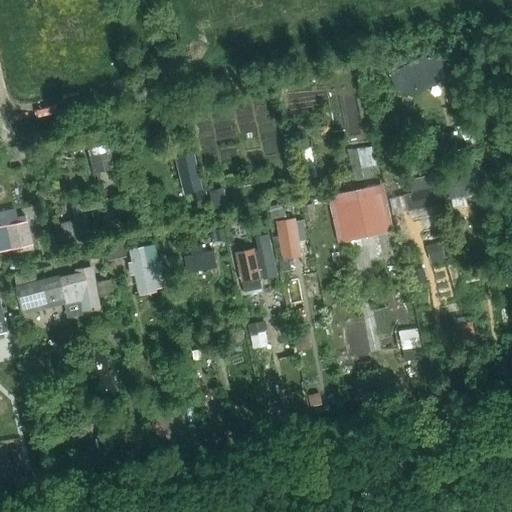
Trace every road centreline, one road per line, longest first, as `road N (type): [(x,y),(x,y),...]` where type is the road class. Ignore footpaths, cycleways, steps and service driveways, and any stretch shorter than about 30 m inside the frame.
road 1 (track): [(511,370),(0,476)]
road 2 (track): [(3,118),(354,36)]
road 3 (unclassified): [(211,511),(511,451)]
